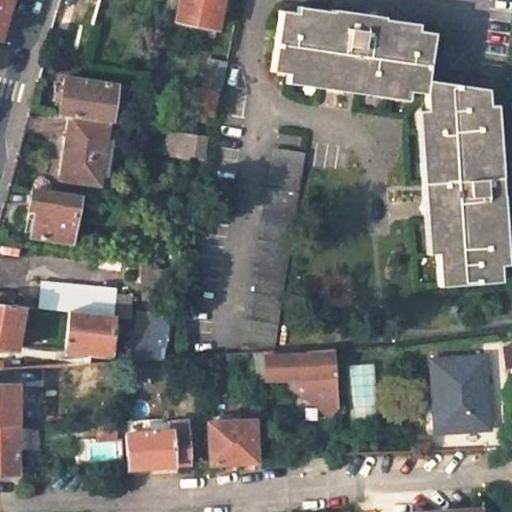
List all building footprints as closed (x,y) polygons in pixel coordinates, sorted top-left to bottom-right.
[(0,0),(0,32),(9,0),(0,0)] [(80,0),(76,18),(94,23),(100,0),(80,0)] [(220,0),(178,0),(175,17),(215,26),(220,0)] [(386,14),(334,8),(333,17),(282,11),(275,74),(326,79),(324,88),(376,94),(377,85),(426,92),(433,160),(427,161),(432,217),(439,216),(445,284),(507,278),(501,210),(507,209),(503,152),(496,153),(491,85),(430,74),(435,28),(385,22),(386,14)] [(222,89),(228,58),(213,56),(207,86),(222,89)] [(69,114),(108,119),(110,120),(115,85),(63,77),(58,112),(69,114)] [(222,89),(207,86),(194,85),(191,109),(217,112),(222,89)] [(98,183),(108,119),(69,114),(64,144),(71,144),(65,177),(98,183)] [(204,155),(207,133),(170,128),(166,153),(190,156),(191,153),(204,155)] [(276,146),(303,147),(303,135),(276,134),(276,146)] [(242,351),(274,350),(309,154),(279,149),(242,351)] [(33,236),(72,241),(78,197),(31,191),(28,210),(37,212),(36,219),(33,236)] [(26,217),(36,219),(37,212),(28,210),(26,217)] [(118,287),(44,278),(40,305),(71,310),(65,347),(109,352),(118,287)] [(24,304),(0,300),(0,347),(16,349),(24,304)] [(159,356),(168,315),(137,308),(128,358),(159,356)] [(309,352),(267,354),(267,380),(312,378),(313,398),(327,409),(341,409),(336,346),(309,347),(309,352)] [(65,347),(64,353),(108,358),(109,352),(65,347)] [(201,354),(187,355),(188,367),(202,366),(201,354)] [(432,358),(437,429),(489,425),(485,354),(432,358)] [(174,356),(175,367),(188,367),(187,355),(174,356)] [(97,360),(97,373),(117,372),(116,359),(97,360)] [(73,383),(72,361),(39,363),(41,386),(73,383)] [(12,382),(0,382),(0,423),(14,422),(12,382)] [(254,458),(253,418),(208,420),(210,460),(242,458),(254,458)] [(113,420),(99,420),(99,434),(113,433),(113,420)] [(0,471),(16,471),(14,422),(0,423),(0,471)] [(187,425),(126,429),(127,465),(179,462),(190,461),(187,425)]
